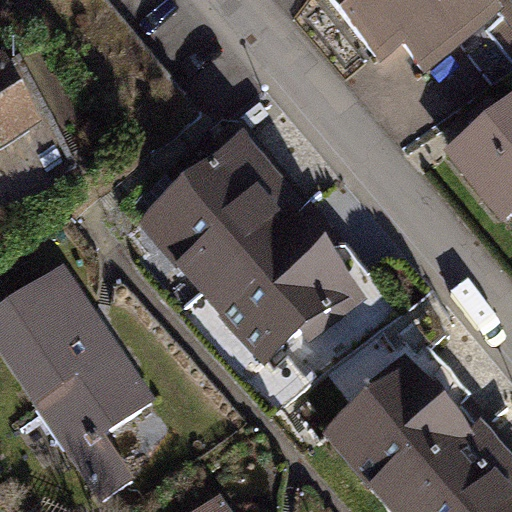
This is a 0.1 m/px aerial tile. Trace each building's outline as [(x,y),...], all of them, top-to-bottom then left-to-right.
[(323,0),(375,63),(397,45),(420,73),(498,9),(490,0),(323,0)] [(0,146),(39,126),(0,53),(0,146)] [(511,91),(438,150),(496,225),(511,211),(511,91)] [(255,372),(353,290),(290,216),(298,209),(238,138),(132,227),(255,372)] [(56,264),(0,302),(0,364),(87,494),(97,496),(106,494),(113,492),(121,485),(124,475),(96,434),(151,399),(56,264)] [(511,511),(511,468),(404,357),(316,434),(383,511),(511,511)] [(230,511),(218,494),(190,511),(230,511)]
